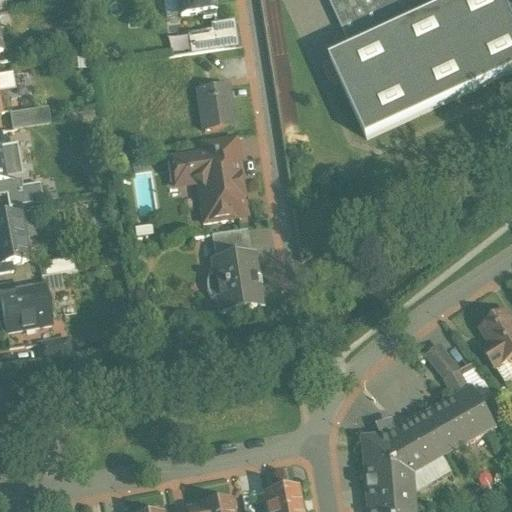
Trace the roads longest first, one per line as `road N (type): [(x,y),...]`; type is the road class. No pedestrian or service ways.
road 1 (residential): [(316,434),(41,493),(15,495),(0,486)]
road 2 (residential): [(250,0),(294,295)]
road 3 (residential): [(511,255),(378,346),(355,368),(316,434)]
